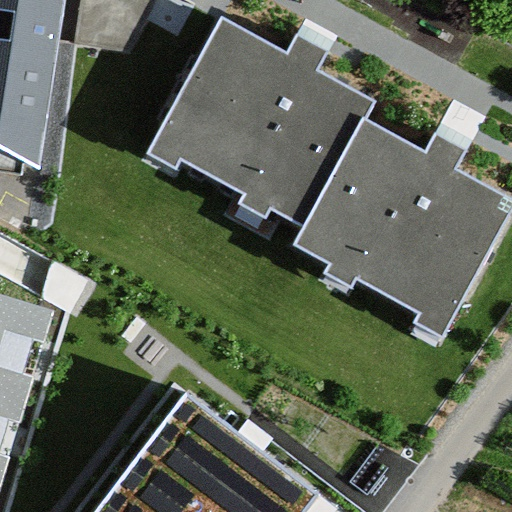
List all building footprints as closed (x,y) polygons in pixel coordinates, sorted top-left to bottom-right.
[(68,0),(0,0),(0,153),(42,178),(68,0)] [(155,0),(81,0),(76,42),(130,52),(155,0)] [(511,220),(511,202),(378,131),(390,108),(230,23),(160,155),(304,232),(293,253),(450,336),(511,220)] [(0,487),(56,309),(0,291),(0,487)] [(251,440),(187,391),(94,511),(338,511),(341,509),(251,440)]
